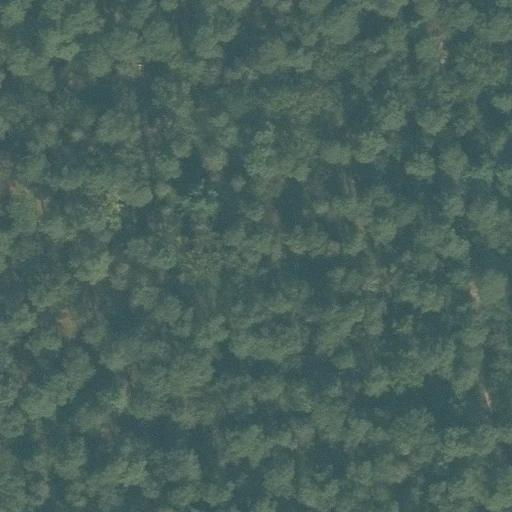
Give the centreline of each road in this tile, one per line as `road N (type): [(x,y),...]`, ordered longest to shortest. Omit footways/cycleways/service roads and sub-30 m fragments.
road 1 (track): [(502,511),(425,0)]
road 2 (track): [(0,108),(435,68)]
